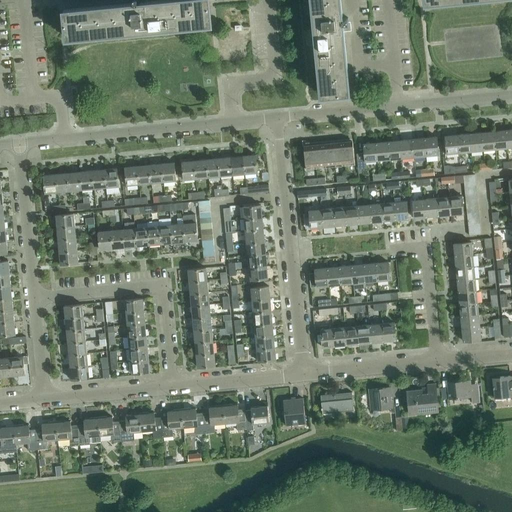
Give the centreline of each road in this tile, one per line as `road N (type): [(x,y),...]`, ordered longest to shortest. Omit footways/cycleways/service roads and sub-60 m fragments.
road 1 (residential): [(173,385),(163,283),(33,297)]
road 2 (residential): [(302,372),(283,195)]
road 3 (residential): [(62,139),(234,123)]
road 4 (residential): [(234,123),(230,81),(275,77),(268,0)]
road 5 (residential): [(33,297),(19,143)]
road 6 (residential): [(439,360),(427,243),(391,246)]
road 7 (residential): [(302,372),(439,360)]
road 8 (residential): [(220,263),(214,200),(283,195)]
road 9 (residential): [(43,400),(173,385)]
road 10 (residential): [(173,385),(302,372)]
road 11 (residential): [(276,119),(396,107)]
